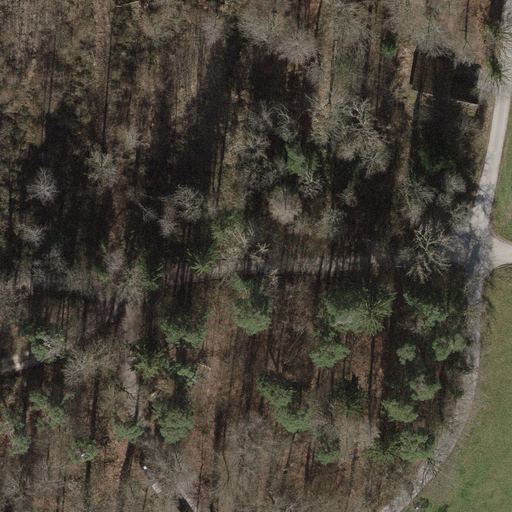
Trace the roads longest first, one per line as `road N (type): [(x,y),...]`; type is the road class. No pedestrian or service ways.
road 1 (track): [(0,291),(249,264),(479,252)]
road 2 (track): [(196,511),(145,440),(131,381),(129,311),(138,274),(73,334),(0,365)]
